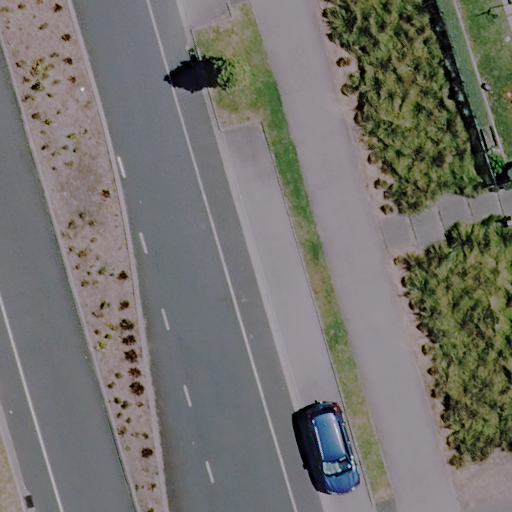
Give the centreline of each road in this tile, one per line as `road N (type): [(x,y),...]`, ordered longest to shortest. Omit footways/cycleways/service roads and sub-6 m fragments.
road 1 (residential): [(115,0),(270,511)]
road 2 (residential): [(86,511),(0,199)]
